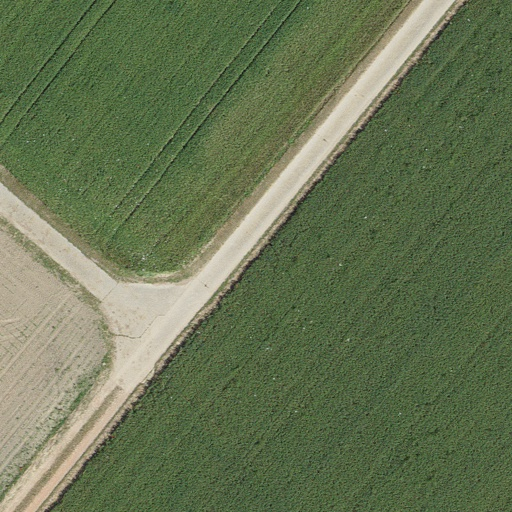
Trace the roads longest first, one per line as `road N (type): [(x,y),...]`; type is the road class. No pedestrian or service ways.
road 1 (track): [(116,385),(433,0)]
road 2 (track): [(0,201),(155,336)]
